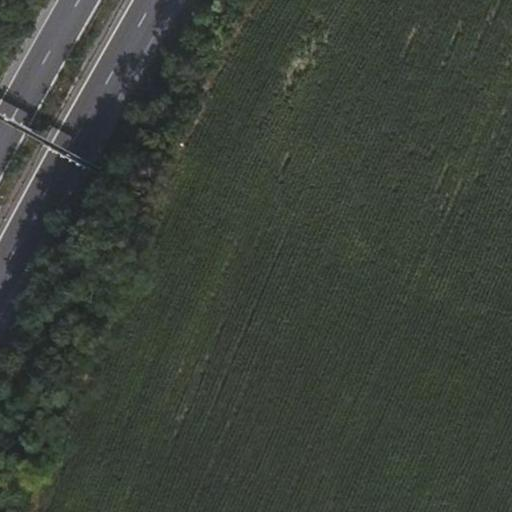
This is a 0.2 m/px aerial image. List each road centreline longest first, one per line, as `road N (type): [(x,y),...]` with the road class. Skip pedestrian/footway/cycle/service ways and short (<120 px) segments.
road 1 (trunk): [(0,282),(151,0)]
road 2 (trunk): [(69,0),(0,129)]
